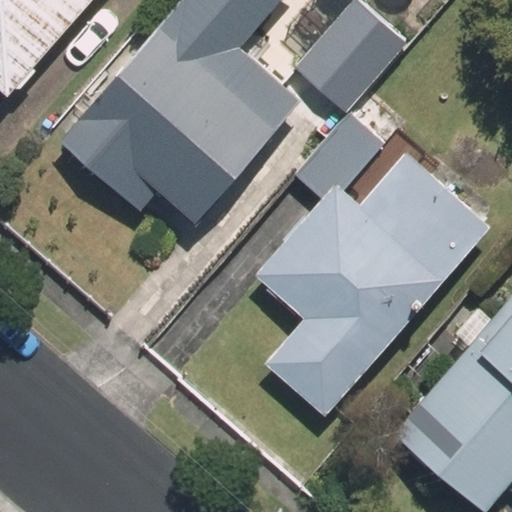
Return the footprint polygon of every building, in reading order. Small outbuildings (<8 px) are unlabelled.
[(0,0),(0,83),(9,92),(88,0),(0,0)] [(306,98),(243,44),(280,0),(176,0),(57,140),(93,170),(92,172),(137,210),(154,191),(196,226),(306,98)] [(352,0),(336,19),(380,57),(428,0),(352,0)] [(253,274),(303,316),(261,365),(325,418),(492,224),(429,170),(409,153),(363,207),(343,190),(384,143),(351,115),(302,173),(324,191),(253,274)] [(511,288),(390,431),(484,511),(510,482),(511,483),(511,288)]
